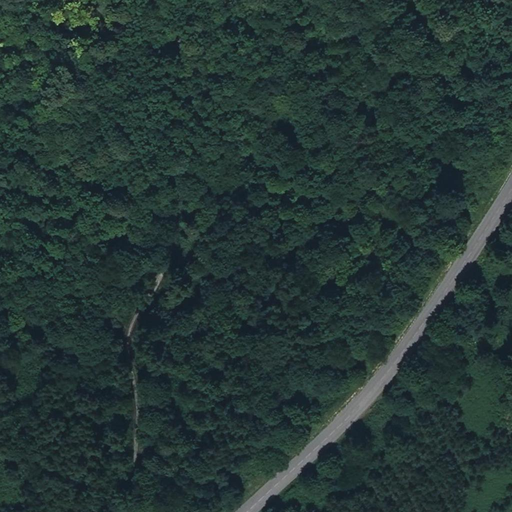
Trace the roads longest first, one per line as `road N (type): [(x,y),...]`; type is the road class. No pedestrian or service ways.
road 1 (track): [(134,511),(139,400),(127,329),(178,236),(193,81),(170,0)]
road 2 (secondary): [(511,185),(394,361),(245,511)]
road 3 (track): [(407,0),(435,30),(400,86),(334,145),(178,208)]
